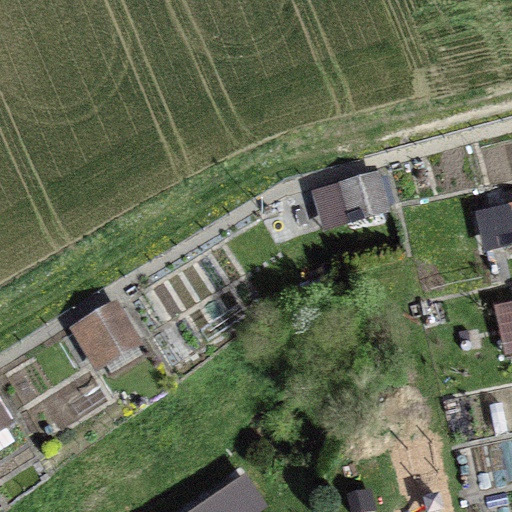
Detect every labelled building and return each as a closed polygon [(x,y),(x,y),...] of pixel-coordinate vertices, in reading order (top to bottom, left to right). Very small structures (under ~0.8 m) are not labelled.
[(390,219),(378,177),(310,197),(322,239),(390,219)] [(511,208),(474,217),(483,259),(511,252),(511,208)] [(299,228),(308,226),(303,212),(294,214),(299,228)] [(143,350),(117,305),(68,333),(95,378),(143,350)] [(511,306),(495,310),(505,361),(511,359),(511,306)] [(0,439),(16,430),(0,403),(0,439)] [(267,511),(247,481),(200,511),(267,511)] [(350,511),(376,511),(371,493),(347,499),(350,511)]
